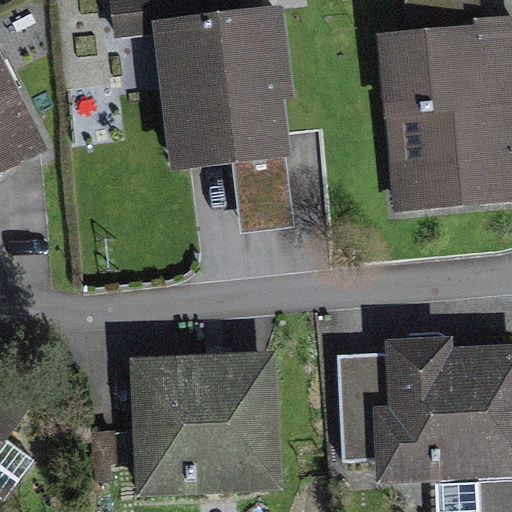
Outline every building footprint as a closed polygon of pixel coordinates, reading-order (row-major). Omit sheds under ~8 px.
[(153,38),(171,174),(232,167),(241,237),(295,229),(287,160),(294,159),(288,102),(296,101),(285,7),(236,14),(234,0),(108,0),(115,42),(153,38)] [(378,37),(395,217),(511,207),(511,17),(482,20),(480,0),(403,0),(407,33),(378,37)] [(0,178),(51,152),(0,52),(0,178)] [(338,358),(342,463),(374,463),(376,488),(436,484),(437,511),(511,511),(511,347),(453,351),(452,339),(383,343),(385,355),(338,358)] [(137,485),(138,501),(283,495),(277,354),(131,360),(135,433),(137,485)] [(0,451),(41,392),(0,364),(0,451)] [(135,433),(92,436),(95,488),(137,485),(135,433)]
